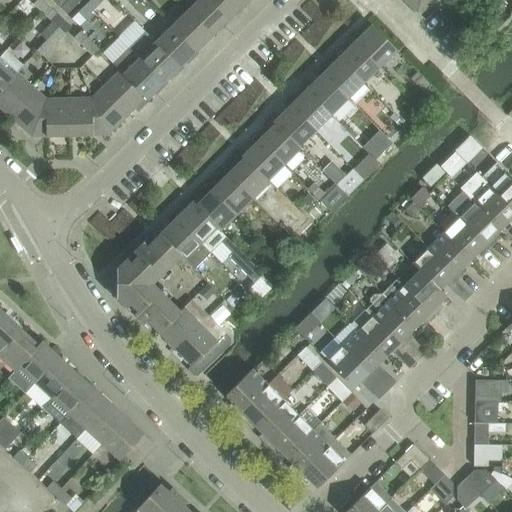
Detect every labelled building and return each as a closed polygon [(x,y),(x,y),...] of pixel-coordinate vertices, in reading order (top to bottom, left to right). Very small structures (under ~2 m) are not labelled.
[(36,0),(33,4),(41,12),(47,5),(41,0),(36,0)] [(89,0),(85,4),(91,11),(100,2),(97,0),(89,0)] [(212,35),(228,19),(209,0),(197,0),(187,10),(212,35)] [(209,0),(228,19),(245,3),(241,0),(209,0)] [(403,0),(417,13),(429,0),(403,0)] [(91,11),(85,4),(77,12),(83,19),(91,11)] [(50,19),(56,13),(47,5),(41,12),(50,19)] [(196,51),(212,35),(187,10),(171,26),(196,51)] [(70,26),(67,23),(56,13),(50,19),(38,33),(46,40),(50,35),(58,27),(64,33),(70,26)] [(355,34),(350,38),(354,42),(379,67),(396,50),(371,25),(361,35),(360,34),(355,34)] [(180,67),(196,51),(171,26),(155,42),(180,67)] [(57,41),(64,33),(58,27),(50,35),(57,41)] [(74,37),(80,43),(86,37),(80,31),(74,37)] [(180,67),(155,42),(144,32),(128,48),(163,83),(180,67)] [(57,41),(50,35),(46,40),(43,43),(50,49),(57,41)] [(80,43),(86,49),(92,43),(86,37),(80,43)] [(339,50),(334,54),(338,58),(363,83),(379,67),(354,42),(345,51),(344,50),(339,50)] [(50,49),(43,43),(36,50),(43,56),(50,49)] [(92,43),(86,49),(92,55),(98,49),(92,43)] [(147,100),(163,83),(128,48),(112,63),(119,71),(123,74),(122,74),(145,97),(144,98),(147,100)] [(0,90),(13,76),(16,73),(22,65),(6,50),(0,56),(0,90)] [(322,66),(318,70),(321,74),(322,74),(347,99),(363,83),(338,58),(329,67),(327,66),(322,66)] [(126,116),(144,98),(145,97),(122,74),(123,74),(119,71),(99,90),(126,116)] [(0,107),(12,119),(37,91),(16,73),(13,76),(0,90),(0,107)] [(306,82),(301,86),(305,90),(306,90),(330,115),(347,99),(322,74),(321,74),(313,83),(311,82),(306,82)] [(420,76),(414,82),(423,91),(429,85),(420,76)] [(91,98),(90,135),(107,135),(126,116),(99,90),(91,98)] [(290,98),(285,102),(289,106),(314,131),(330,115),(306,90),(305,90),(296,99),(295,98),(290,98)] [(31,136),(46,136),(45,99),(37,91),(12,119),(31,136)] [(91,98),(67,99),(68,136),(90,135),(91,98)] [(46,136),(68,136),(67,99),(45,99),(46,136)] [(425,111),(416,103),(406,112),(415,121),(425,111)] [(274,114),(269,118),(298,147),(298,146),(314,131),(289,106),(280,115),(279,114),(274,114)] [(259,139),(258,140),(283,165),(300,148),(298,146),(298,147),(269,118),(265,122),(265,127),(268,131),(259,139)] [(355,132),(368,145),(379,134),(366,122),(355,132)] [(476,134),(459,149),(470,162),(488,147),(476,134)] [(243,155),(242,156),(267,180),(268,180),(283,165),(258,140),(259,139),(255,135),(250,140),(250,145),(252,147),(243,155)] [(228,173),(228,174),(252,198),(269,182),(268,180),(267,180),(242,156),(243,155),(239,151),(234,156),(234,161),(237,164),(228,173)] [(334,182),(335,183),(342,176),(328,161),(321,169),(334,182)] [(481,178),(511,209),(511,178),(496,163),(481,178)] [(212,189),(212,190),(236,214),(252,198),(228,174),(228,173),(224,169),(219,174),(219,179),(221,180),(212,189)] [(511,219),(511,210),(476,173),(460,188),(461,189),(463,191),(500,229),(511,219)] [(318,198),(324,191),(313,180),(307,186),(318,198)] [(212,190),(212,189),(208,185),(203,190),(203,195),(205,196),(196,205),(195,206),(219,231),(236,214),(212,190)] [(309,191),(300,199),(306,205),(315,196),(309,191)] [(425,200),(416,191),(410,197),(419,206),(425,200)] [(447,206),(459,218),(489,248),(494,243),(490,239),(500,229),(463,191),(447,206)] [(189,197),(184,203),(184,207),(185,209),(176,218),(210,252),(220,242),(231,254),(228,258),(253,283),(262,275),(219,231),(195,206),(196,205),(189,197)] [(413,202),(404,210),(412,217),(420,209),(413,202)] [(176,218),(172,214),(168,219),(167,224),(169,225),(159,235),(180,255),(180,256),(193,269),(210,252),(176,218)] [(403,224),(396,216),(391,222),(398,229),(403,224)] [(459,218),(443,233),(469,259),(480,249),(484,253),(489,248),(459,218)] [(459,270),(469,259),(443,233),(428,249),(458,279),(463,274),(459,270)] [(116,269),(116,283),(152,283),(180,256),(180,255),(159,235),(147,246),(143,242),(116,269)] [(412,264),(419,271),(419,270),(438,290),(439,290),(449,280),(453,284),(458,279),(428,249),(412,264)] [(276,254),(267,262),(274,269),(283,261),(276,254)] [(419,271),(404,286),(434,316),(439,311),(435,307),(446,296),(439,290),(438,290),(419,270),(419,271)] [(429,321),(434,316),(404,286),(397,279),(382,294),(415,327),(425,317),(429,321)] [(147,320),(159,332),(179,311),(152,283),(116,283),(116,297),(142,324),(147,320)] [(206,285),(198,293),(205,300),(213,292),(206,285)] [(355,300),(348,293),(344,297),(351,304),(355,300)] [(368,311),(373,316),(403,346),(408,341),(404,337),(415,327),(382,294),(373,294),(368,299),(368,302),(371,305),(366,309),(368,311)] [(329,355),(343,340),(322,321),(336,307),(327,299),(300,329),(329,355)] [(179,311),(159,332),(175,349),(200,324),(183,307),(179,311)] [(353,326),(358,331),(384,357),(394,347),(398,351),(403,346),(373,316),(368,311),(365,311),(353,323),(353,326)] [(0,352),(21,329),(4,314),(0,318),(0,352)] [(216,341),(200,324),(175,349),(191,365),(191,366),(216,341)] [(0,352),(0,357),(14,371),(15,371),(18,368),(17,367),(38,345),(38,344),(21,329),(0,352)] [(285,338),(293,346),(302,337),(294,329),(285,338)] [(373,368),(384,357),(358,331),(342,346),(372,377),(377,372),(373,368)] [(219,354),(230,344),(230,339),(226,335),(222,335),(216,341),(191,366),(191,365),(187,369),(193,375),(197,376),(201,372),(201,368),(206,368),(208,365),(208,361),(212,361),(215,358),(215,354),(219,354)] [(41,341),(38,344),(38,345),(17,367),(18,368),(15,371),(14,371),(7,378),(24,394),(26,392),(58,357),(41,341)] [(494,354),(499,350),(491,343),(487,347),(494,354)] [(321,361),(306,346),(297,356),(312,371),(321,361)] [(372,377),(342,346),(327,362),(353,388),(363,377),(367,382),(372,377)] [(75,372),(58,357),(26,392),(43,407),(75,372)] [(312,371),(327,386),(336,377),(321,361),(312,371)] [(236,415),(267,385),(251,369),(225,395),(236,406),(231,410),(236,415)] [(43,407),(42,408),(59,424),(92,387),(75,372),(43,407)] [(342,402),(352,392),(336,377),(327,386),(342,402)] [(497,402),(500,402),(501,381),(475,380),(474,401),(497,402)] [(255,426),(282,400),(267,385),(236,415),(241,420),(245,416),(255,426)] [(109,403),(92,387),(59,424),(75,439),(85,429),(109,403)] [(352,393),(343,402),(352,411),(361,402),(352,393)] [(266,446),(297,416),(282,400),(255,426),(266,437),(261,441),(266,446)] [(474,401),(474,423),(488,423),(497,423),(497,402),(474,401)] [(126,418),(109,403),(85,429),(102,444),(126,418)] [(374,415),(363,425),(372,434),(388,418),(379,409),(374,415)] [(286,457),(312,431),(297,416),(266,446),(271,451),(276,447),(286,457)] [(0,420),(0,445),(4,449),(20,432),(4,417),(0,420)] [(119,460),(124,455),(143,434),(126,418),(102,444),(119,460)] [(474,423),(473,445),(487,445),(487,432),(488,423),(474,423)] [(292,472),(297,477),(327,446),(334,439),(319,424),(312,431),(286,457),(296,467),(292,472)] [(155,445),(143,434),(124,455),(133,463),(136,466),(155,445)] [(410,461),(419,470),(429,459),(413,444),(395,463),(401,469),(410,461)] [(473,445),(473,466),(487,466),(487,460),(501,461),(501,445),(487,445),(473,445)] [(317,488),(343,462),(327,446),(297,477),(302,482),(306,477),(317,488)] [(12,457),(21,465),(27,458),(18,451),(12,457)] [(21,465),(29,473),(35,466),(27,458),(21,465)] [(445,476),(435,465),(429,459),(419,470),(425,476),(435,486),(445,476)] [(400,469),(391,478),(398,485),(407,476),(400,469)] [(493,478),(491,476),(486,470),(473,470),(464,479),(478,493),(493,478)] [(511,479),(495,472),(491,476),(493,478),(507,492),(511,486),(511,479)] [(452,497),(452,483),(445,476),(435,486),(430,490),(444,505),(452,497)] [(464,508),(478,493),(464,479),(456,487),(456,500),(464,508)] [(46,488),(56,497),(62,491),(52,481),(46,488)] [(376,511),(384,504),(391,498),(375,482),(369,488),(344,511),(376,511)] [(140,511),(164,511),(179,496),(171,489),(168,492),(159,485),(137,509),(138,509),(140,511)] [(71,498),(62,491),(56,497),(65,505),(71,498)] [(164,511),(189,511),(182,506),(186,502),(179,496),(164,511)] [(376,511),(405,511),(391,498),(384,504),(376,511)]
